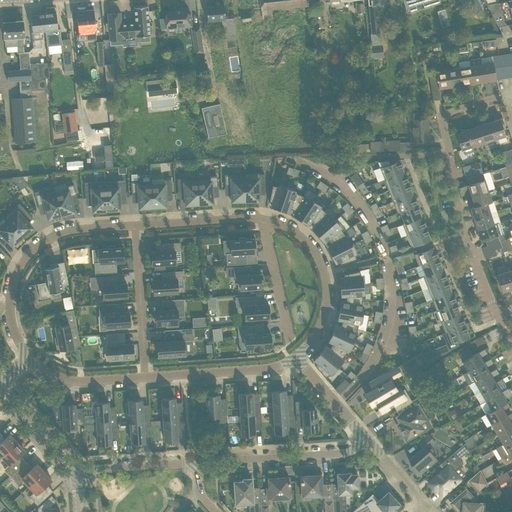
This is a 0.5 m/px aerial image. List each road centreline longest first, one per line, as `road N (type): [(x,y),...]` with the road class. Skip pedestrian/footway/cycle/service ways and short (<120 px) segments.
road 1 (residential): [(298,159),(358,201),(386,257),(384,335),(356,387),(335,404)]
road 2 (residential): [(496,313),(463,233),(444,120),(451,110),(501,98)]
road 3 (residential): [(136,227),(64,233),(23,260),(9,315),(28,357)]
road 4 (residential): [(294,358),(318,331),(323,275),(295,230),(262,216)]
road 5 (residential): [(197,462),(351,452),(365,440)]
road 6 (residential): [(146,376),(136,227)]
road 7 (residential): [(146,376),(294,358)]
road 8 (residential): [(294,358),(262,216)]
road 9 (residential): [(262,216),(136,227)]
road 10 (unknown): [(79,124),(68,0)]
road 11 (residential): [(28,357),(64,379),(146,376)]
road 12 (residential): [(76,470),(197,462)]
